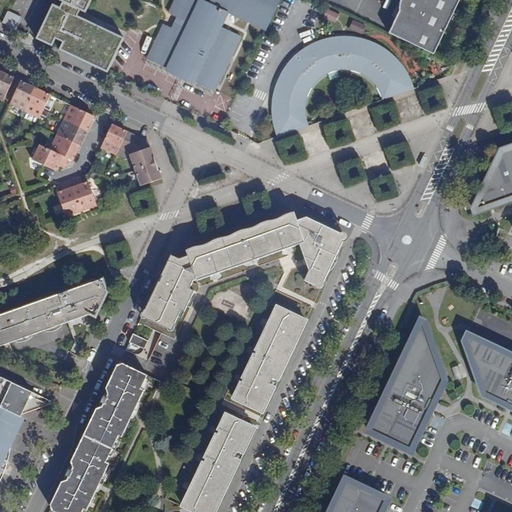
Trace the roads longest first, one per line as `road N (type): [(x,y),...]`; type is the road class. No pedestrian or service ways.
road 1 (residential): [(200,141),(26,511)]
road 2 (residential): [(408,240),(389,255),(267,511)]
road 3 (residential): [(281,511),(408,240)]
road 4 (unclassified): [(508,0),(413,202),(408,240)]
road 5 (residential): [(408,240),(200,141)]
road 6 (residential): [(408,240),(430,218),(511,38)]
road 7 (residential): [(109,99),(0,47)]
